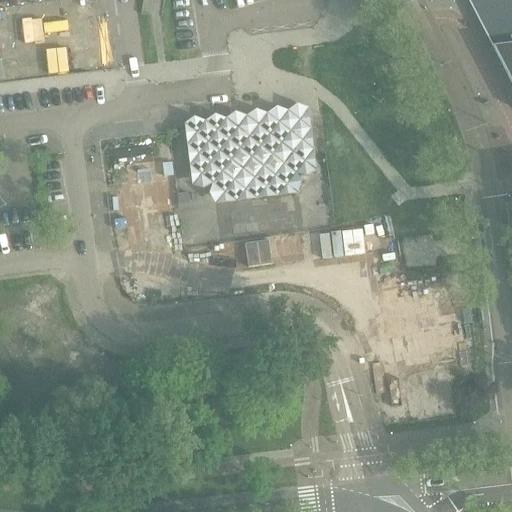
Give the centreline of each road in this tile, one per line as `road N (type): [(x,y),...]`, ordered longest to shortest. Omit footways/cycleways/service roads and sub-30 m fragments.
road 1 (residential): [(380,495),(313,318),(148,329),(112,323),(96,310),(88,259)]
road 2 (residential): [(68,116),(141,110),(126,0)]
road 3 (tertiary): [(380,495),(234,511)]
road 4 (residential): [(88,259),(68,116)]
